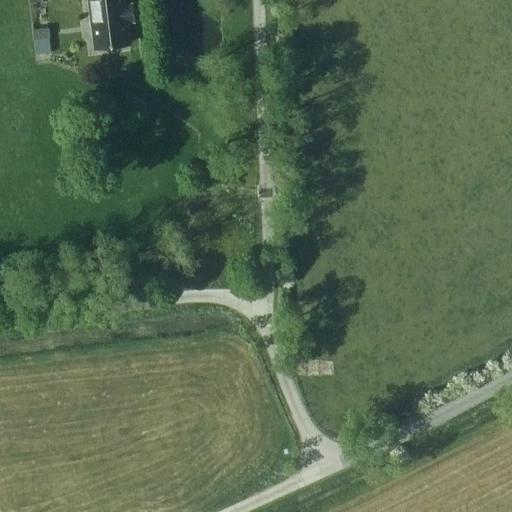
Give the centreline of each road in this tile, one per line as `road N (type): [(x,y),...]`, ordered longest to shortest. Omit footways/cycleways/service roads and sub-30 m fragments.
road 1 (unclassified): [(323,469),(511,374)]
road 2 (unclassified): [(323,469),(259,318)]
